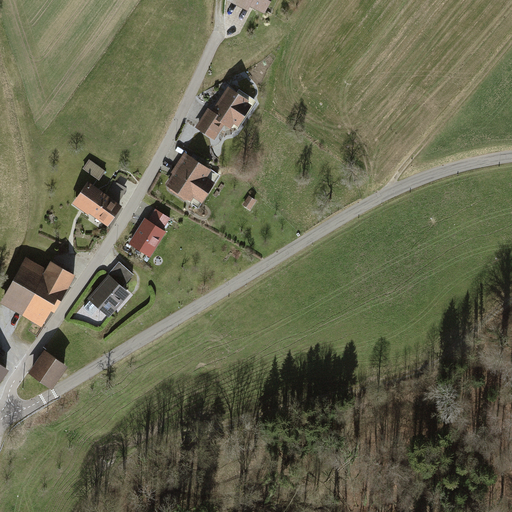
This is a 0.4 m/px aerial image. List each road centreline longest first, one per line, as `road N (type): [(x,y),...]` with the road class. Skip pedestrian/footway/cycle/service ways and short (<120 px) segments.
road 1 (tertiary): [(511,155),(449,168),(380,196),(7,415)]
road 2 (track): [(511,299),(425,366),(157,444),(118,469),(84,511)]
road 3 (residential): [(219,25),(156,165),(14,381),(7,415)]
road 4 (track): [(511,36),(380,196)]
road 5 (track): [(193,86),(275,43),(307,0)]
